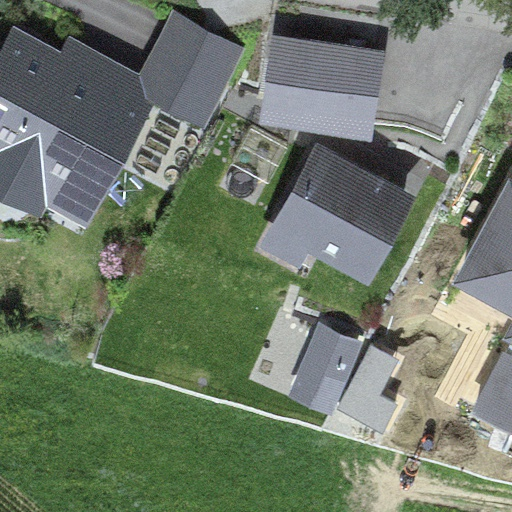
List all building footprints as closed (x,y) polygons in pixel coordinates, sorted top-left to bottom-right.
[(194,127),(231,61),(172,29),(136,95),(194,127)] [(0,183),(67,221),(136,95),(65,56),(59,67),(4,37),(0,45),(0,183)] [(364,118),(372,53),(276,40),(268,106),(364,118)] [(363,285),(411,200),(318,148),(263,244),(304,266),(310,255),(363,285)] [(511,181),(509,180),(456,283),(511,312),(511,317),(501,338),(511,344),(511,181)] [(358,343),(320,326),(289,395),(327,412),(358,343)] [(397,360),(369,345),(335,408),(382,433),(396,406),(377,396),(397,360)] [(511,358),(504,354),(472,413),(511,434),(511,358)]
